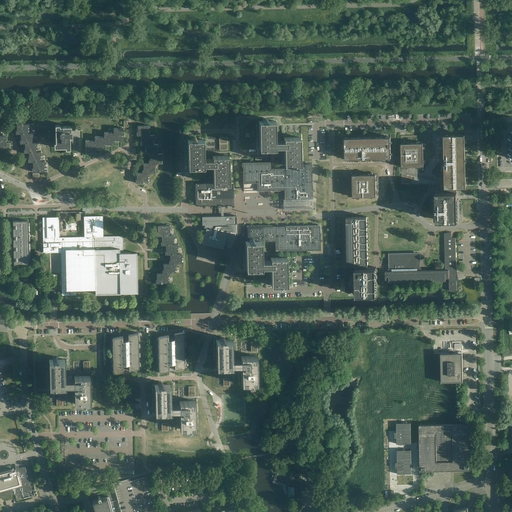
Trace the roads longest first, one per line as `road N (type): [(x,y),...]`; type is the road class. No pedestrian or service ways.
road 1 (residential): [(239,213),(237,132),(227,131),(182,134),(183,210)]
road 2 (unclassified): [(56,511),(26,405),(20,327)]
road 3 (residential): [(485,226),(483,126),(398,122)]
road 4 (unclassified): [(492,480),(487,315)]
road 5 (unclassified): [(327,319),(487,315)]
road 6 (unclassified): [(53,325),(213,322)]
road 7 (residential): [(53,325),(62,345),(97,348),(104,379),(142,378)]
